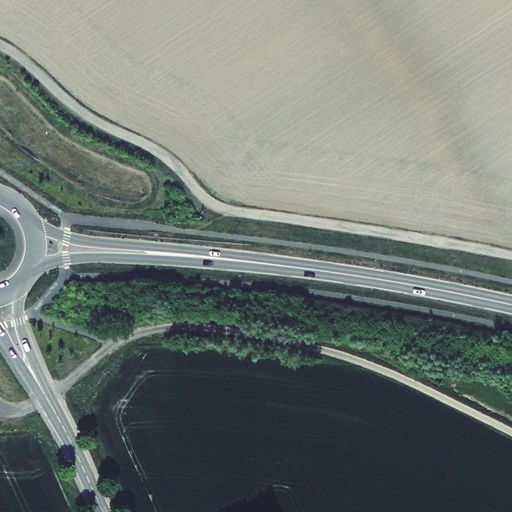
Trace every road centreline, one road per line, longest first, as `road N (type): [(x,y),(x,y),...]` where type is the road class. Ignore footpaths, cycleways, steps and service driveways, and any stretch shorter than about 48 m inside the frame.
road 1 (track): [(0,47),(60,98),(173,162),(210,203),(511,257)]
road 2 (track): [(511,432),(369,363),(277,338),(168,329),(113,344),(29,313)]
road 3 (primary): [(250,261),(511,304)]
road 4 (primary): [(250,261),(80,240),(29,219)]
road 5 (primary): [(28,271),(81,257),(250,261)]
road 6 (track): [(113,344),(65,384),(0,413)]
road 7 (secondary): [(103,511),(45,395)]
